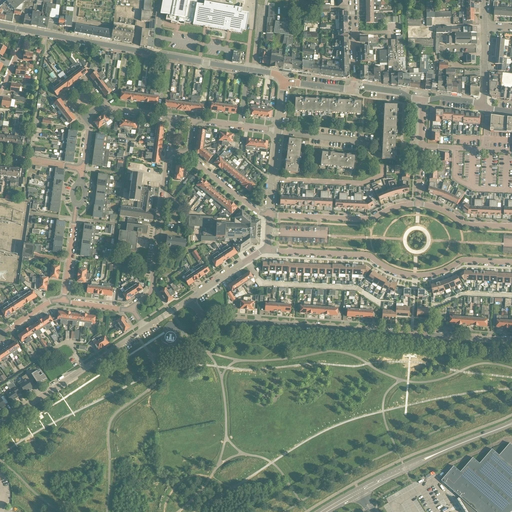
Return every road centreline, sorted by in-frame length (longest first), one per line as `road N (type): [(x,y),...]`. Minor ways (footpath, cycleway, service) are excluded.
road 1 (residential): [(189,299),(206,320),(511,341)]
road 2 (residential): [(282,81),(25,30)]
road 3 (residential): [(511,262),(466,260),(415,275),(366,255),(267,250)]
road 4 (residential): [(0,424),(144,328)]
road 5 (residential): [(130,309),(150,291),(168,151)]
road 6 (residential): [(418,204),(367,219),(268,215)]
